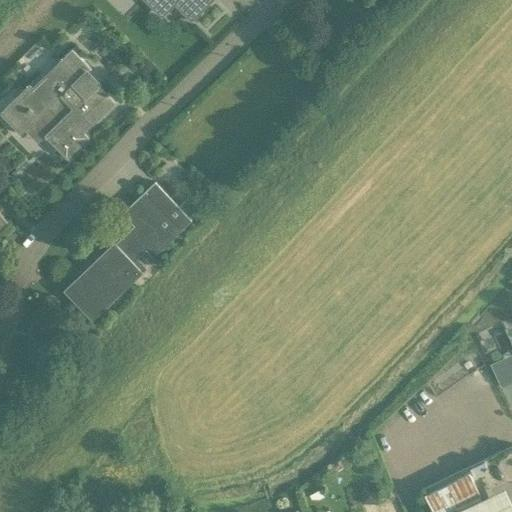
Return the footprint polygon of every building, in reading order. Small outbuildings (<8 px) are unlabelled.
[(191,17),(208,0),(145,0),(158,12),(169,0),(191,21),(193,20),(191,17)] [(15,96),(2,108),(23,128),(23,129),(24,128),(27,125),(39,137),(41,138),(45,134),(67,157),(89,136),(85,131),(102,115),(105,118),(118,105),(98,85),(95,88),(83,76),(86,73),(90,69),(71,49),(33,86),(19,100),(15,96)] [(145,192),(146,193),(181,229),(191,220),(190,218),(179,207),(156,182),(145,192)] [(146,193),(135,203),(170,240),(181,229),(146,193)] [(187,200),(179,207),(190,218),(202,207),(195,200),(187,200)] [(124,214),(134,225),(159,251),(170,240),(135,203),(124,214)] [(0,234),(11,225),(0,213),(0,234)] [(159,251),(134,225),(116,243),(114,241),(64,289),(92,319),(146,268),(137,257),(145,249),(153,257),(159,251)] [(44,342),(27,358),(37,368),(45,378),(46,378),(63,363),(61,361),(54,353),(45,343),(44,342)] [(511,355),(492,365),(501,385),(511,379),(511,355)] [(18,372),(12,391),(34,399),(41,380),(18,372)] [(427,494),(435,511),(446,511),(480,496),(470,473),(427,494)] [(511,511),(511,507),(505,492),(461,511),(511,511)]
